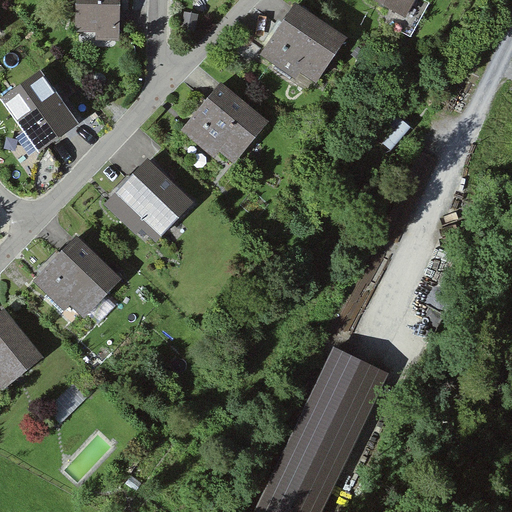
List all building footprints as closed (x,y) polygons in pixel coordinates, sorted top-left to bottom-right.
[(122,34),(122,0),(78,0),(79,35),(122,34)] [(418,0),(368,0),(393,13),(386,25),(413,39),(431,7),(419,0),(418,0)] [(349,42),(300,8),(264,58),(297,81),(302,73),(319,85),(349,42)] [(43,75),(4,103),(40,153),(78,126),(43,75)] [(269,126),(224,87),(185,133),(215,158),(220,152),(235,165),(269,126)] [(192,204),(149,163),(109,206),(138,234),(143,229),(156,242),(192,204)] [(121,281),(78,240),(38,282),(67,310),(72,306),(85,319),(121,281)] [(44,361),(5,313),(0,317),(0,386),(5,393),(44,361)] [(326,511),(391,378),(334,351),(257,511),(326,511)] [(91,371),(76,387),(92,402),(107,387),(91,371)]
